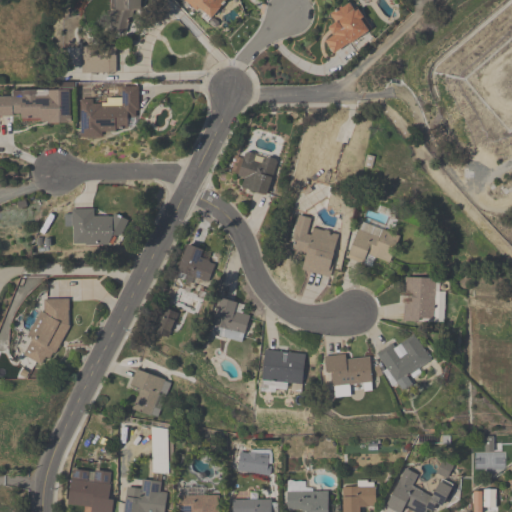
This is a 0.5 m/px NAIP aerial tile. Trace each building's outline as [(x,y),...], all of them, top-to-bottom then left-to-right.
[(141,0),(114,0),(114,33),(129,34),(130,12),(141,12),(141,0)] [(179,0),(180,0),(212,22),(226,0),(179,0)] [(333,37),(325,41),(331,53),(371,34),(355,1),(331,13),(336,24),(328,27),(333,37)] [(116,49),(82,49),(82,74),(116,74),(116,49)] [(79,133),(139,132),(138,86),(122,87),(122,100),(78,101),(79,133)] [(0,121),(71,120),(70,93),(0,93),(0,121)] [(237,188),(267,197),(277,162),(247,153),(237,188)] [(72,246),(112,246),(112,237),(127,237),(127,218),(94,218),(94,209),(72,209),(72,246)] [(338,234),(310,230),(312,219),(297,217),(291,254),(304,256),(302,273),(331,277),(338,234)] [(400,236),(361,222),(347,259),(371,268),(374,259),(390,265),(400,236)] [(175,279),(204,291),(215,266),(201,260),(204,253),(188,246),(175,279)] [(404,279),(403,322),(436,323),(437,279),(404,279)] [(66,300),(45,299),(45,312),(30,311),(29,362),(64,363),(66,300)] [(239,304),(221,299),(211,335),(243,343),(250,317),(237,314),(239,304)] [(169,339),(179,315),(163,308),(153,332),(169,339)] [(408,377),(432,360),(413,332),(375,358),(395,386),(398,384),(403,393),(414,385),(408,377)] [(264,351),(262,383),(303,385),(305,353),(264,351)] [(326,358),(328,393),(352,392),(351,384),(363,383),(364,389),(372,389),(370,355),(326,358)] [(132,411),(159,419),(171,381),(136,370),(130,387),(139,390),(132,411)] [(386,508),(394,511),(403,511),(406,508),(414,511),(428,511),(429,509),(435,511),(440,511),(452,486),(439,480),(432,495),(412,486),(418,475),(404,468),(386,508)] [(110,511),(114,472),(71,469),(68,510),(98,511),(110,511)] [(330,511),(330,492),(306,492),(306,482),(287,482),(288,511),(300,511),(299,511),(330,511)] [(342,511),(364,511),(364,507),(375,507),(375,482),(354,482),(354,488),(342,488),(342,511)] [(160,511),(165,511),(167,493),(127,488),(123,511),(152,511),(160,511)] [(219,511),(220,494),(179,494),(178,511),(219,511)] [(272,511),(273,499),(232,498),(232,511),(272,511)]
